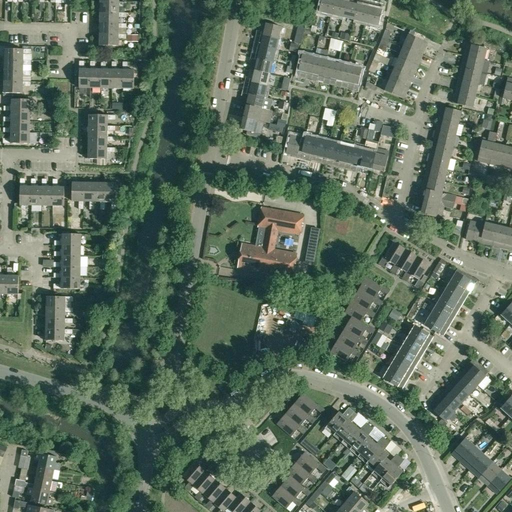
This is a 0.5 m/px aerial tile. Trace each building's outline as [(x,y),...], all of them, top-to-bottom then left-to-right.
[(330,15),(333,0),(321,0),(319,12),(330,15)] [(346,0),(333,0),(330,15),(342,17),(346,0)] [(358,0),(346,0),(342,17),(354,20),(358,0)] [(359,0),(358,0),(354,20),(365,23),(370,3),(359,0)] [(100,2),(100,12),(118,13),(119,7),(127,7),(127,2),(119,2),(100,2)] [(383,6),(370,3),(365,23),(378,26),(383,6)] [(100,23),(118,24),(118,18),(126,18),(126,13),(118,13),(100,12),(100,23)] [(258,34),(278,39),(281,27),(261,22),(258,34)] [(100,23),(100,34),(118,34),(118,28),(126,28),(126,24),(118,24),(100,23)] [(118,34),(100,34),(99,46),(118,46),(118,39),(126,39),(126,34),(118,34)] [(278,39),(258,34),(255,46),(275,51),(278,39)] [(403,46),(423,55),(427,43),(408,35),(403,46)] [(298,46),(291,44),(289,51),(297,53),(298,46)] [(463,56),(484,61),(487,49),(466,44),(463,56)] [(275,51),(255,46),(252,58),(273,63),(275,51)] [(403,46),(399,58),(418,66),(423,55),(403,46)] [(5,49),(4,60),(23,60),(23,54),(31,54),(31,49),(23,49),(5,49)] [(309,78),(314,58),(302,55),(297,75),(309,78)] [(481,73),(484,61),(463,56),(460,68),(481,73)] [(273,63),(252,58),(249,70),(270,74),(273,63)] [(314,58),(309,78),(321,81),(326,61),(314,58)] [(394,69),(413,77),(418,66),(399,58),(394,69)] [(4,71),(23,71),(23,65),(31,65),(31,60),(23,60),(4,60),(4,71)] [(79,88),(89,88),(90,69),(81,69),(82,67),(84,67),(84,61),(79,61),(79,70),(79,88)] [(89,88),(100,88),(101,70),(92,69),(92,67),(95,67),(95,61),(90,61),(90,69),(89,88)] [(326,61),(321,81),(333,84),(338,64),(326,61)] [(100,88),(111,88),(111,70),(103,70),(103,67),(105,67),(106,62),(101,62),(101,70),(100,88)] [(111,88),(121,88),(122,70),(114,70),(114,67),(116,67),(116,62),(112,62),(111,70),(111,88)] [(122,62),(122,70),(121,88),(133,89),(134,70),(125,70),(125,68),(127,68),(127,62),(122,62)] [(338,64),(333,84),(345,87),(349,67),(338,64)] [(349,67),(345,87),(356,90),(361,70),(349,67)] [(478,85),(481,73),(460,68),(458,80),(478,85)] [(394,69),(389,80),(408,88),(413,77),(394,69)] [(247,82),(267,86),(270,74),(249,70),(247,82)] [(4,71),(4,81),(22,82),(22,76),(31,76),(31,71),(23,71),(4,71)] [(501,79),(494,78),(492,87),(498,89),(501,79)] [(511,101),(511,79),(507,78),(503,95),(500,94),(498,103),(503,104),(504,99),(511,101)] [(408,88),(389,80),(384,91),(404,100),(408,88)] [(478,85),(458,80),(455,91),(475,96),(478,85)] [(22,82),(4,81),(4,93),(22,93),(22,87),(30,87),(30,82),(22,82)] [(267,86),(247,82),(244,93),(264,98),(267,86)] [(475,96),(455,91),(452,103),(472,108),(475,96)] [(241,105),(246,106),(266,111),(266,110),(262,109),(264,98),(244,93),(241,105)] [(3,111),(12,111),(30,112),(30,100),(12,99),(12,108),(9,108),(9,106),(3,106),(3,111)] [(289,103),(279,101),(278,108),(287,111),(289,103)] [(122,104),(112,104),(112,110),(117,110),(117,112),(122,112),(122,104)] [(265,117),(266,111),(246,106),(243,118),(263,123),(269,124),(270,118),(265,117)] [(438,119),(458,123),(461,111),(441,107),(438,119)] [(30,122),(30,112),(12,111),(11,119),(9,119),(9,117),(3,117),(3,122),(11,122),(30,122)] [(89,115),(89,126),(107,126),(107,120),(115,120),(115,115),(107,115),(89,115)] [(263,123),(243,118),(240,130),(261,135),(263,123)] [(458,123),(438,119),(435,130),(455,135),(458,123)] [(29,133),(30,122),(11,122),(11,130),(9,130),(9,128),(3,128),(3,133),(11,133),(29,133)] [(115,126),(107,126),(89,126),(88,137),(107,137),(107,131),(115,131),(115,126)] [(381,135),(388,137),(391,128),(389,127),(383,126),(381,135)] [(453,147),(455,135),(435,130),(432,142),(453,147)] [(489,164),(494,144),(497,134),(489,132),(487,142),(482,141),(477,161),(489,164)] [(29,144),(29,133),(11,133),(11,141),(9,141),(9,139),(3,139),(3,144),(12,144),(29,144)] [(286,153),(298,156),(302,138),(290,135),(286,153)] [(88,137),(88,147),(107,148),(107,142),(115,142),(115,137),(107,137),(88,137)] [(305,138),(302,138),(298,156),(310,159),(315,139),(305,137),(305,138)] [(310,159),(322,162),(327,142),(315,139),(310,159)] [(339,145),(327,142),(322,162),(334,165),(339,145)] [(450,159),(453,147),(432,142),(429,154),(450,159)] [(356,149),(351,148),(346,168),(358,171),(364,146),(357,144),(356,149)] [(494,144),(489,164),(501,167),(505,147),(494,144)] [(339,145),(334,165),(346,168),(351,148),(339,145)] [(364,146),(358,171),(359,171),(361,166),(372,169),(376,148),(364,146)] [(107,148),(88,147),(88,159),(106,160),(106,153),(114,153),(115,148),(107,148)] [(511,148),(505,147),(501,167),(511,169),(511,148)] [(376,148),(372,169),(384,172),(389,152),(376,148)] [(447,171),(450,159),(429,154),(427,166),(447,171)] [(444,183),(447,171),(427,166),(424,178),(444,183)] [(442,193),(444,183),(424,178),(421,189),(426,191),(446,196),(446,195),(442,193)] [(31,206),(31,187),(23,187),(23,185),(25,185),(25,179),(20,179),(20,188),(20,206),(31,206)] [(41,206),(42,187),(34,187),(34,185),(36,185),(36,179),(31,179),(31,187),(31,206),(41,206)] [(42,179),(42,187),(41,206),(52,206),(52,188),(44,187),(44,185),(46,185),(47,179),(42,179)] [(53,179),(52,188),(52,206),(64,206),(64,188),(55,188),(55,185),(57,185),(57,180),(53,179)] [(83,202),(84,183),(72,183),(72,202),(78,202),(78,210),(83,210),(83,202)] [(84,183),(83,202),(89,202),(89,210),(94,210),(94,202),(95,183),(84,183)] [(105,202),(105,184),(95,183),(94,202),(100,202),(100,210),(105,210),(105,202)] [(105,184),(105,202),(111,202),(111,210),(116,210),(116,202),(116,184),(105,184)] [(456,198),(446,196),(426,191),(423,203),(443,207),(453,210),(456,198)] [(443,207),(423,203),(420,214),(440,219),(443,207)] [(266,229),(262,248),(258,272),(292,278),(296,254),(274,250),(277,231),(299,235),(303,215),(262,208),(259,228),(266,229)] [(477,243),(482,224),(470,221),(465,240),(477,243)] [(482,224),(477,243),(489,245),(494,225),(485,223),(484,225),(482,224)] [(449,232),(459,235),(461,228),(456,226),(450,225),(449,232)] [(494,225),(489,245),(501,248),(506,228),(494,225)] [(511,229),(506,228),(501,248),(511,251),(511,229)] [(54,246),(62,246),(81,246),(81,235),(62,234),(62,244),(60,243),(60,241),(54,241),(54,246)] [(378,265),(383,268),(387,261),(395,265),(395,266),(405,250),(393,242),(384,258),(383,258),(378,265)] [(258,272),(262,248),(243,244),(239,268),(258,272)] [(80,257),(81,246),(62,246),(62,254),(60,254),(60,252),(54,252),(54,257),(62,257),(80,257)] [(417,257),(405,250),(395,266),(395,265),(390,272),(395,275),(399,268),(406,272),(407,273),(417,257)] [(54,267),(62,268),(80,268),(80,257),(62,257),(62,265),(59,265),(59,263),(54,263),(54,267)] [(402,279),(407,282),(411,275),(419,280),(420,280),(429,264),(417,257),(407,273),(406,272),(402,279)] [(439,263),(433,273),(438,276),(444,266),(439,263)] [(7,268),(7,276),(7,295),(18,295),(18,276),(10,276),(10,274),(12,274),(12,268),(7,268)] [(86,268),(80,268),(62,268),(62,276),(59,276),(59,274),(54,273),(53,278),(62,278),(80,279),(86,279),(86,268)] [(450,284),(468,294),(474,284),(456,273),(450,284)] [(387,295),(390,290),(383,286),(382,287),(366,277),(359,289),(375,299),(376,298),(380,290),(387,295)] [(80,289),(80,279),(62,278),(61,287),(59,287),(59,284),(53,284),(53,289),(62,289),(80,289)] [(418,279),(414,286),(415,287),(420,290),(425,283),(421,280),(420,280),(419,280),(418,279)] [(462,305),(468,294),(450,284),(444,294),(462,305)] [(359,289),(352,301),(368,311),(368,310),(373,302),(380,307),(383,302),(376,298),(375,299),(359,289)] [(444,294),(437,304),(455,315),(462,305),(444,294)] [(46,297),(46,308),(65,308),(65,302),(73,302),(73,297),(64,297),(46,297)] [(368,311),(352,301),(344,313),(351,317),(361,323),(366,314),(373,318),(376,314),(368,310),(368,311)] [(510,324),(511,321),(511,303),(501,316),(510,324)] [(449,326),(455,315),(437,304),(431,315),(449,326)] [(46,319),(65,319),(65,313),(73,313),(73,308),(65,308),(46,308),(46,319)] [(392,308),(387,316),(396,321),(400,313),(392,308)] [(443,336),(449,326),(431,315),(425,325),(443,336)] [(367,326),(361,323),(351,317),(344,329),(360,338),(361,337),(365,330),(373,334),(375,330),(368,325),(367,326)] [(46,319),(46,329),(64,330),(64,324),(73,324),(73,319),(65,319),(46,319)] [(382,320),(378,328),(387,334),(392,326),(382,320)] [(409,337),(427,347),(433,337),(415,326),(409,337)] [(64,330),(46,329),(46,341),(64,341),(64,334),(72,334),(72,330),(64,330)] [(344,329),(337,341),(353,351),(354,349),(358,342),(366,346),(368,342),(361,337),(360,338),(344,329)] [(375,335),(371,342),(381,348),(384,342),(385,341),(375,335)] [(420,358),(427,347),(409,337),(402,347),(420,358)] [(354,349),(353,351),(337,341),(330,353),(346,362),(351,354),(358,358),(361,353),(354,349)] [(414,368),(420,358),(402,347),(396,358),(414,368)] [(408,379),(414,368),(396,358),(390,368),(408,379)] [(470,363),(462,372),(478,386),(486,377),(470,363)] [(408,379),(390,368),(383,379),(393,384),(401,390),(404,384),(408,379)] [(462,372),(454,381),(469,395),(478,386),(462,372)] [(469,395),(454,381),(446,390),(461,404),(469,395)] [(446,390),(438,399),(453,413),(461,404),(446,390)] [(304,393),(295,404),(309,416),(310,415),(315,409),(321,414),(325,410),(318,405),(304,393)] [(511,417),(511,415),(511,396),(501,409),(511,417)] [(453,413),(438,399),(430,408),(445,422),(453,413)] [(295,404),(286,414),(300,427),(301,426),(306,419),(312,425),(316,421),(310,415),(309,416),(295,404)] [(329,417),(332,420),(325,428),(333,436),(354,412),(349,408),(342,415),(339,412),(338,413),(335,410),(329,417)] [(354,412),(333,436),(341,443),(356,427),(351,423),(357,415),(354,412)] [(297,430),(303,435),(307,431),(301,426),(300,427),(286,414),(276,425),(291,437),(297,430)] [(350,450),(370,426),(367,423),(360,430),(356,427),(341,443),(350,450)] [(495,423),(491,427),(496,432),(500,428),(495,423)] [(358,457),(372,441),(368,437),(373,429),(370,426),(350,450),(358,457)] [(372,441),(358,457),(366,464),(387,440),(383,437),(376,444),(372,441)] [(460,462),(474,447),(465,439),(451,454),(460,462)] [(387,440),(366,464),(374,471),(385,458),(388,455),(384,451),(390,443),(387,440)] [(474,447),(460,462),(469,471),(483,455),(474,447)] [(315,448),(311,453),(315,457),(319,452),(315,448)] [(296,463),(310,475),(311,474),(316,468),(323,473),(326,469),(320,464),(319,465),(305,452),(296,463)] [(38,467),(54,470),(59,471),(60,464),(55,463),(57,457),(35,453),(34,460),(39,461),(38,467)] [(385,458),(374,471),(371,474),(380,481),(400,458),(397,455),(390,462),(385,458)] [(479,479),(492,463),(483,455),(469,471),(479,479)] [(400,458),(380,481),(388,489),(403,472),(398,468),(404,461),(400,458)] [(188,492),(193,486),(206,472),(194,462),(182,476),(189,483),(184,489),(188,492)] [(330,470),(331,471),(336,465),(332,462),(330,464),(327,468),(330,470)] [(296,463),(287,474),(290,476),(301,486),(307,478),(314,484),(317,480),(311,474),(310,475),(296,463)] [(492,463),(479,479),(488,487),(502,471),(492,463)] [(54,470),(38,467),(36,478),(52,481),(54,470)] [(344,473),(341,476),(347,482),(352,476),(345,471),(344,473)] [(502,471),(488,487),(497,495),(511,479),(502,471)] [(216,481),(206,472),(193,486),(200,492),(194,498),(198,501),(204,495),(216,481)] [(324,482),(328,485),(336,476),(332,473),(324,482)] [(290,476),(281,487),(295,499),(296,498),(301,491),(307,497),(311,493),(305,487),(304,488),(301,486),(290,476)] [(356,487),(360,482),(355,477),(351,482),(356,487)] [(52,481),(36,478),(33,489),(49,492),(52,481)] [(227,490),(216,481),(204,495),(210,500),(205,507),(209,510),(214,504),(227,490)] [(328,485),(324,482),(317,491),(321,494),(328,485)] [(372,491),(363,484),(359,489),(367,496),(372,491)] [(296,498),(295,499),(281,487),(272,497),(286,510),(292,502),(298,507),(302,503),(296,498)] [(49,492),(33,489),(28,488),(27,495),(32,496),(31,502),(52,506),(53,500),(48,498),(49,492)] [(352,495),(347,501),(359,511),(362,511),(368,504),(349,488),(347,490),(352,495)] [(224,511),(228,508),(236,498),(227,490),(214,504),(221,509),(218,511),(224,511)] [(309,499),(313,502),(321,494),(317,491),(309,499)] [(243,511),(252,503),(240,493),(236,498),(228,508),(232,511),(243,511)] [(53,511),(54,510),(49,509),(28,505),(28,503),(15,500),(13,508),(19,509),(22,507),(27,508),(27,511),(53,511)] [(339,510),(341,511),(359,511),(347,501),(339,510)] [(261,511),(252,503),(243,511),(261,511)]
